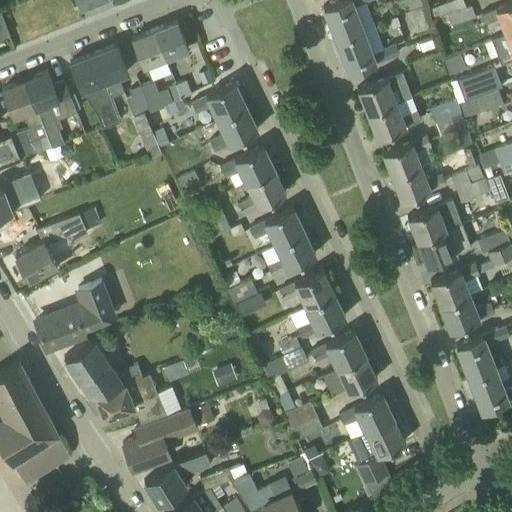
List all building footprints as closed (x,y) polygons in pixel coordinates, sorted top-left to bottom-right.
[(75,0),(80,10),(104,0),(75,0)] [(336,0),(323,5),(330,22),(336,38),(363,28),(354,4),(364,0),(336,0)] [(435,18),(447,13),(465,6),(462,0),(450,0),(431,8),(435,18)] [(511,0),(481,12),(485,22),(498,16),(504,32),(511,29),(511,0)] [(471,4),(465,6),(447,13),(451,24),(475,15),(471,4)] [(0,9),(0,36),(9,33),(0,9)] [(397,15),(390,18),(393,25),(400,22),(397,15)] [(154,28),(165,56),(188,47),(177,19),(154,28)] [(142,65),(165,56),(154,28),(131,37),(142,65)] [(372,52),(369,44),(363,28),(336,38),(349,71),(399,52),(395,43),(372,52)] [(490,38),(496,53),(500,63),(511,58),(511,29),(504,32),(490,38)] [(93,52),(110,96),(124,91),(117,75),(127,71),(116,43),(93,52)] [(97,112),(102,125),(119,118),(110,96),(93,52),(70,61),(81,89),(97,112)] [(493,63),(474,71),(467,74),(472,89),(499,78),(493,63)] [(213,78),(208,67),(198,71),(203,83),(210,79),(213,78)] [(405,79),(401,69),(357,86),(367,111),(395,100),(390,85),(405,79)] [(57,98),(61,108),(73,103),(64,78),(53,83),(48,70),(24,79),(50,146),(60,142),(51,118),(53,117),(47,102),(57,98)] [(1,88),(13,117),(24,113),(29,126),(11,133),(21,157),(50,146),(24,79),(1,88)] [(149,107),(181,95),(176,82),(158,89),(153,79),(140,84),(149,107)] [(185,79),(176,82),(181,95),(190,92),(185,79)] [(202,125),(217,118),(246,104),(234,80),(191,101),(196,111),(202,125)] [(126,96),(132,113),(142,110),(149,107),(140,84),(129,88),(131,94),(126,96)] [(497,86),(475,95),(459,101),(464,116),(503,101),(497,86)] [(460,111),(454,96),(429,106),(435,121),(460,111)] [(184,106),(181,98),(169,103),(172,111),(184,106)] [(401,114),(395,100),(367,111),(376,136),(421,118),(416,108),(401,114)] [(246,104),(217,118),(225,132),(210,139),(214,149),(257,128),(246,104)] [(142,110),(132,113),(141,135),(152,130),(142,110)] [(472,143),(460,111),(435,121),(440,133),(454,128),(461,147),(472,143)] [(160,146),(161,145),(170,141),(164,128),(153,132),(160,146)] [(0,165),(21,157),(11,133),(0,136),(0,165)] [(430,143),(426,133),(382,150),(392,175),(420,163),(415,149),(430,143)] [(499,162),(511,157),(511,140),(494,147),(499,162)] [(64,153),(60,142),(50,146),(47,147),(51,158),(64,153)] [(239,167),(245,181),(274,167),(263,143),(220,164),(224,174),(239,167)] [(469,144),(463,147),(468,163),(475,160),(469,144)] [(511,170),(511,157),(499,162),(504,173),(511,170)] [(426,178),(420,163),(392,175),(401,200),(446,182),(441,172),(426,178)] [(470,181),(484,176),(479,164),(465,169),(451,174),(456,187),(470,181)] [(484,168),(488,176),(494,174),(490,165),(484,168)] [(193,167),(175,175),(181,189),(199,180),(193,167)] [(238,202),(242,212),(285,191),(274,167),(245,181),(252,195),(238,202)] [(0,212),(57,191),(49,170),(32,177),(35,185),(7,196),(3,185),(0,185),(0,212)] [(498,173),(486,178),(496,201),(507,197),(498,173)] [(470,181),(456,187),(461,200),(490,189),(485,176),(484,176),(470,181)] [(217,197),(190,209),(204,238),(229,227),(230,226),(217,197)] [(417,239),(459,223),(453,208),(456,207),(452,197),(407,215),(417,239)] [(269,229),(275,243),(304,229),(292,205),(249,226),(254,236),(269,229)] [(99,220),(93,206),(79,211),(86,226),(99,220)] [(78,211),(35,228),(41,238),(15,253),(29,277),(56,262),(66,256),(60,246),(88,231),(78,211)] [(464,237),(459,223),(417,239),(426,264),(470,246),(466,236),(464,237)] [(509,240),(505,227),(482,236),(477,238),(478,240),(482,250),(487,248),(509,240)] [(315,253),(304,229),(275,243),(282,257),(268,264),(272,274),(315,253)] [(487,248),(492,261),(511,253),(511,246),(509,240),(487,248)] [(440,304),(469,292),(463,278),(478,272),(474,262),(430,279),(440,304)] [(299,291),(305,304),(333,291),(322,267),(279,288),(284,298),(299,291)] [(230,286),(240,281),(235,270),(224,275),(230,286)] [(250,276),(240,281),(230,286),(228,287),(234,300),(256,290),(250,276)] [(45,347),(49,346),(85,332),(82,325),(115,312),(101,277),(77,286),(83,301),(35,320),(45,347)] [(298,326),(302,335),(345,315),(333,291),(305,304),(312,319),(298,326)] [(474,307),(469,292),(440,304),(450,328),(494,311),(490,301),(474,307)] [(240,314),(252,308),(246,295),(234,300),(240,314)] [(456,343),(462,360),(468,376),(495,366),(486,342),(509,333),(506,324),(456,343)] [(330,351),(337,366),(365,352),(354,328),(311,349),(316,358),(330,351)] [(280,341),(285,352),(302,344),(297,333),(280,341)] [(94,392),(123,380),(137,375),(132,364),(116,369),(94,336),(64,355),(89,394),(93,391),(94,392)] [(285,352),(263,362),(278,394),(287,389),(279,373),(309,359),(302,344),(285,352)] [(329,387),(334,397),(377,377),(365,352),(337,366),(343,380),(329,387)] [(26,481),(69,453),(19,358),(0,367),(0,400),(9,416),(0,420),(0,439),(14,462),(26,481)] [(166,376),(190,372),(188,359),(164,363),(166,376)] [(235,377),(230,363),(218,367),(223,381),(235,377)] [(511,385),(504,389),(501,382),(495,366),(468,376),(481,409),(511,397),(511,385)] [(137,375),(123,380),(94,392),(103,415),(147,397),(145,392),(156,388),(149,370),(137,375)] [(291,398),(287,389),(278,394),(282,402),(291,398)] [(358,415),(365,430),(393,416),(382,392),(339,413),(343,422),(358,415)] [(311,398),(295,405),(286,411),(293,425),(308,418),(318,413),(311,398)] [(208,403),(193,408),(199,422),(213,417),(208,403)] [(122,441),(127,455),(132,468),(170,454),(164,438),(196,426),(188,405),(134,425),(138,435),(122,441)] [(357,462),(365,479),(385,470),(386,470),(378,453),(405,440),(393,416),(365,430),(347,438),(358,461),(357,462)] [(314,430),(308,418),(293,425),(299,438),(314,430)] [(309,458),(320,453),(316,443),(304,449),(309,458)] [(206,449),(172,461),(144,479),(158,501),(187,483),(180,473),(211,462),(206,449)] [(300,454),(301,455),(289,461),(295,474),(312,466),(305,452),(300,454)] [(230,478),(232,477),(243,473),(241,467),(238,469),(238,468),(230,471),(228,464),(200,474),(204,487),(208,486),(230,478)] [(311,468),(295,476),(299,486),(316,478),(311,468)] [(250,509),(262,503),(266,511),(300,511),(290,490),(276,497),(269,481),(257,487),(249,470),(243,473),(232,477),(230,478),(247,503),(250,509)] [(164,511),(210,511),(221,506),(208,486),(204,487),(192,492),(164,511)] [(246,511),(236,496),(223,504),(228,511),(246,511)]
